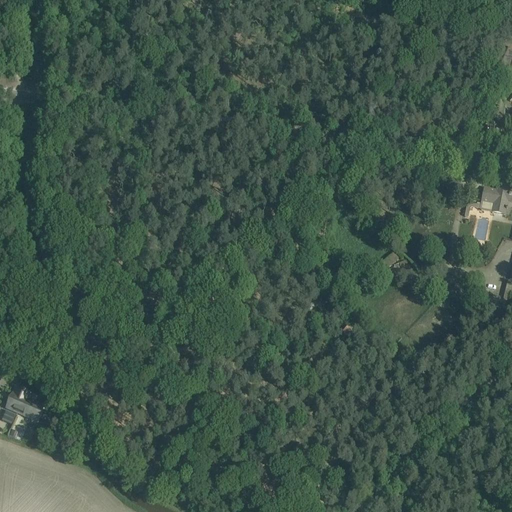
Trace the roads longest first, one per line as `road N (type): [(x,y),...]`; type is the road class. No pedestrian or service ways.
road 1 (tertiary): [(511,170),(0,92)]
road 2 (tertiary): [(361,511),(511,352)]
